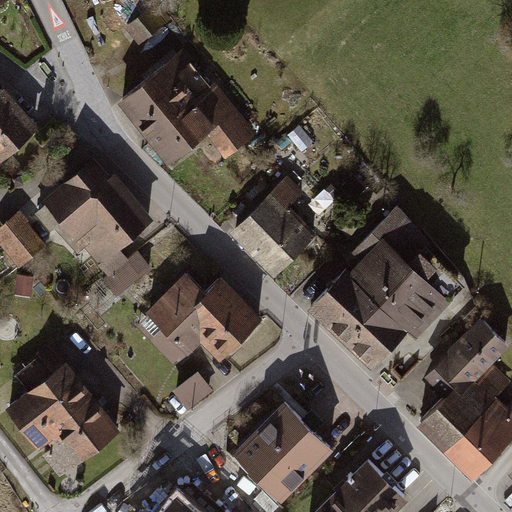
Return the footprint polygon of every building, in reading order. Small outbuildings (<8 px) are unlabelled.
[(169,22),(155,6),(129,28),(143,44),(169,22)] [(185,49),(119,102),(168,163),(207,132),(225,154),(255,130),(217,82),(199,96),(182,74),(196,63),(185,49)] [(0,155),(38,124),(5,84),(0,88),(0,155)] [(149,219),(97,158),(47,200),(111,274),(107,278),(120,293),(141,275),(117,246),(149,219)] [(287,174),(230,231),(279,279),(321,236),(292,208),(306,194),(287,174)] [(434,235),(401,202),(346,258),(355,267),(314,308),(374,366),(409,330),(418,339),(454,302),(410,259),(434,235)] [(47,243),(21,213),(0,230),(0,240),(20,265),(47,243)] [(202,282),(189,268),(145,309),(164,330),(154,339),(175,362),(199,339),(220,361),(265,320),(243,295),(223,274),(208,288),(202,282)] [(444,402),(423,424),(477,476),(511,438),(511,401),(509,405),(500,397),(511,383),(511,382),(494,365),(511,347),(484,320),(424,382),(444,402)] [(63,470),(119,427),(55,343),(43,352),(57,370),(13,403),(63,470)] [(203,374),(177,391),(189,410),(215,393),(203,374)] [(305,414),(286,396),(234,447),(281,495),(334,444),(318,428),(317,427),(311,421),(305,414)] [(306,413),(305,414),(311,421),(317,427),(325,419),(319,413),(313,406),(306,413)] [(393,511),(410,494),(370,457),(317,511),(393,511)]
